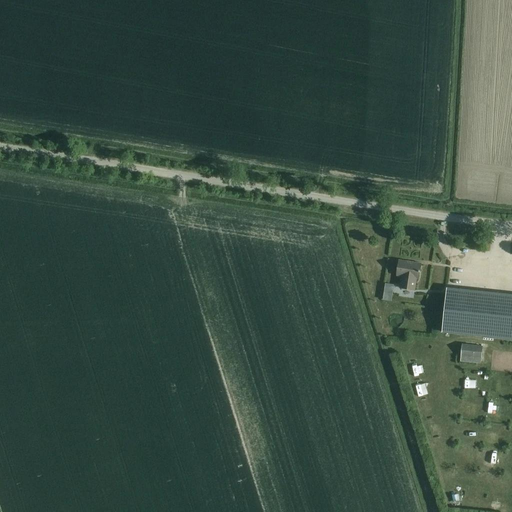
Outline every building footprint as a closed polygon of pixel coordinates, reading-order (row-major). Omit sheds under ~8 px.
[(397,276),(402,277),(400,289),(415,291),(417,279),(419,280),(422,264),(399,261),(397,276)] [(511,295),(448,289),(444,333),(511,340),(511,295)] [(462,345),(460,356),(481,359),(482,347),(462,345)] [(472,415),(472,404),(462,404),(462,414),(472,415)] [(497,417),(497,409),(488,408),(487,416),(497,417)] [(493,451),(483,451),(482,461),(492,462),(493,451)] [(451,491),(456,484),(451,480),(445,486),(451,491)]
